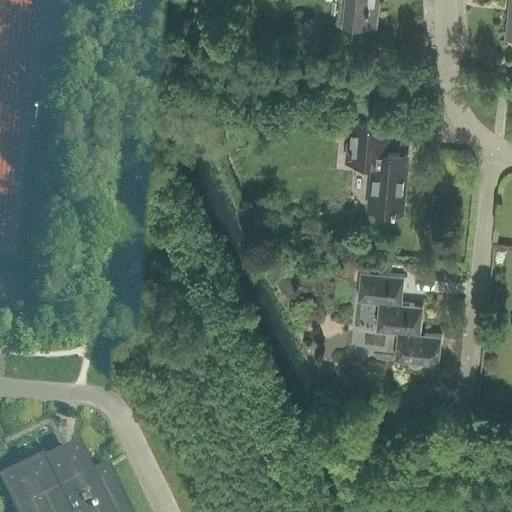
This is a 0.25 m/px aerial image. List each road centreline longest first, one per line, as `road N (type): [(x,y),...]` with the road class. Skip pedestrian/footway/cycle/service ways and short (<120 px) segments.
road 1 (residential): [(466,452),(490,149)]
road 2 (residential): [(490,149),(462,120),(446,83),(443,0)]
road 3 (unclassified): [(79,399),(112,406),(127,425),(164,511)]
